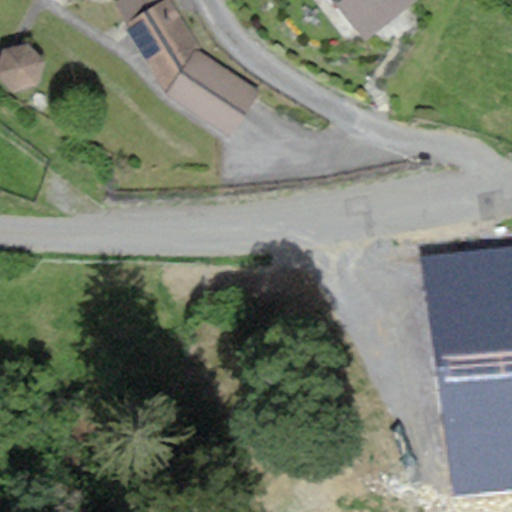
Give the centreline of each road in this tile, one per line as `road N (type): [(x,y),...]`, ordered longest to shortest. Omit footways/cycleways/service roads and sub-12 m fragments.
road 1 (unclassified): [(502,193),(331,220),(153,235),(0,231)]
road 2 (residential): [(502,193),(481,159),(359,118),(296,85),(239,41),(210,0)]
